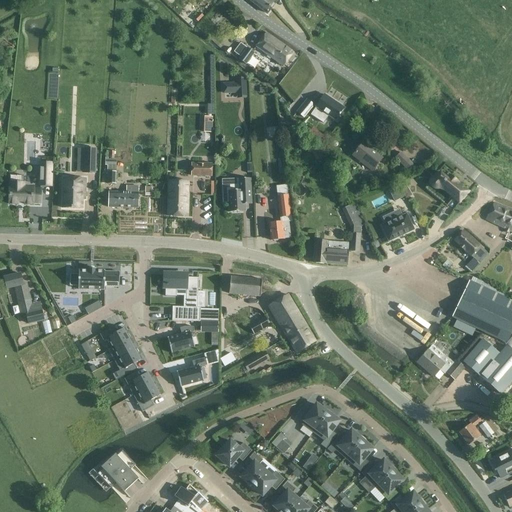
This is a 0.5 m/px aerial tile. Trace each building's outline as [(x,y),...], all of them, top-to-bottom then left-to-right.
[(271,0),(249,0),(265,13),(274,2),(271,0)] [(256,46),(284,66),(294,52),(266,32),(262,38),(256,46)] [(235,51),(241,56),(239,59),(247,65),(255,53),(247,47),(241,43),(235,51)] [(236,82),(222,83),(223,94),(237,93),(246,93),(246,86),(245,78),(236,78),(236,82)] [(311,115),(324,123),(329,116),(335,120),(339,114),(340,115),(340,113),(343,107),(324,95),(311,115)] [(282,97),(278,101),(283,106),(287,103),(282,97)] [(304,117),(314,105),(307,100),(297,112),(304,117)] [(203,132),(212,133),(212,117),(204,116),(203,132)] [(313,127),(308,134),(319,144),(325,138),(313,127)] [(382,158),(362,143),(353,156),(373,170),(382,158)] [(325,155),(319,144),(310,149),(316,160),(325,155)] [(84,148),(83,173),(95,173),(96,149),(84,148)] [(401,152),(395,158),(407,169),(412,164),(401,152)] [(106,157),(105,165),(108,165),(108,172),(109,172),(108,183),(116,184),(117,159),(109,159),(108,157),(106,157)] [(39,162),(38,187),(52,187),(53,162),(39,162)] [(211,176),(212,164),(192,163),(191,176),(211,176)] [(399,176),(404,171),(398,166),(393,171),(399,176)] [(442,189),(453,197),(453,198),(459,202),(468,191),(449,176),(447,179),(440,173),(436,178),(434,176),(431,179),(430,181),(430,183),(431,185),(433,186),(434,187),(437,188),(439,188),(441,188),(442,189)] [(63,178),(62,208),(82,209),(83,191),(85,191),(85,179),(63,178)] [(238,179),(223,180),(223,191),(223,202),(228,202),(229,212),(245,211),(244,204),(251,204),(251,203),(251,201),(250,178),(238,179)] [(168,216),(187,216),(188,181),(169,181),(168,216)] [(9,182),(8,206),(19,206),(19,203),(24,203),(23,206),(34,206),(34,205),(41,205),(42,188),(35,188),(35,186),(25,186),(25,182),(9,182)] [(406,185),(400,188),(406,199),(412,195),(406,185)] [(108,207),(138,208),(138,186),(127,186),(127,192),(109,192),(108,207)] [(281,222),(269,224),(270,230),(271,240),(291,238),(289,228),(288,214),(286,203),(278,204),(280,219),(281,219),(281,222)] [(511,209),(494,203),(487,220),(511,229),(511,209)] [(385,223),(380,225),(388,242),(415,230),(407,213),(402,215),(399,209),(382,217),(385,223)] [(362,216),(350,222),(352,226),(351,232),(351,241),(350,251),(359,252),(360,242),(360,233),(361,227),(366,224),(362,216)] [(459,246),(471,256),(478,262),(487,252),(480,246),(470,238),(463,231),(454,240),(460,246),(459,246)] [(315,241),(314,253),(313,262),(346,265),(348,248),(334,247),(334,249),(328,248),(328,242),(315,241)] [(443,266),(447,270),(452,265),(447,260),(443,266)] [(70,274),(69,286),(78,286),(78,289),(104,290),(104,287),(118,288),(119,288),(119,272),(105,272),(105,271),(96,271),(96,269),(88,268),(88,270),(79,270),(78,274),(70,274)] [(163,271),(162,289),(165,289),(165,296),(176,297),(176,296),(176,290),(186,290),(186,307),(183,307),(172,307),(172,321),(200,322),(201,308),(197,308),(198,291),(198,278),(188,277),(188,272),(163,271)] [(4,277),(6,287),(7,288),(15,287),(19,302),(30,299),(26,283),(23,284),(20,274),(4,277)] [(229,294),(260,297),(262,280),(230,276),(229,294)] [(511,301),(469,281),(461,299),(511,323),(511,301)] [(288,295),(268,306),(287,337),(306,326),(288,295)] [(485,333),(506,343),(511,331),(511,323),(461,299),(452,317),(485,333)] [(25,312),(28,324),(45,321),(42,308),(25,312)] [(265,316),(250,326),(255,334),(270,325),(265,316)] [(201,321),(200,330),(218,330),(218,322),(201,321)] [(306,326),(287,337),(296,353),(315,342),(306,326)] [(181,334),(167,338),(171,354),(195,347),(191,333),(194,332),(193,327),(185,327),(180,328),(181,334)] [(102,333),(100,335),(103,341),(107,339),(112,348),(130,338),(127,333),(125,328),(115,333),(112,328),(106,331),(102,333)] [(112,348),(108,350),(114,360),(136,349),(130,338),(112,348)] [(482,339),(463,361),(467,365),(501,394),(511,381),(511,349),(506,344),(498,353),(482,339)] [(397,345),(414,353),(416,347),(399,340),(397,345)] [(84,343),(81,345),(90,361),(96,358),(87,342),(84,343)] [(119,371),(112,375),(115,381),(137,369),(134,364),(142,360),(139,355),(136,349),(114,360),(119,371)] [(423,356),(417,362),(427,372),(433,377),(439,370),(441,368),(446,373),(448,374),(454,380),(465,368),(456,360),(453,363),(444,354),(439,359),(428,350),(424,354),(422,355),(423,356)] [(257,355),(243,363),(248,372),(262,364),(258,357),(257,355)] [(193,367),(176,372),(180,388),(204,381),(200,367),(207,365),(205,358),(192,361),(193,367)] [(130,375),(124,379),(133,396),(155,384),(151,377),(149,372),(139,378),(136,372),(130,375)] [(155,384),(133,396),(142,412),(154,406),(151,401),(161,395),(158,390),(155,384)] [(302,425),(313,433),(329,410),(329,411),(327,410),(325,409),(323,409),(321,408),(316,405),(302,425)] [(320,445),(326,449),(336,434),(331,431),(339,421),(333,417),(333,415),(332,414),(331,412),(329,411),(329,410),(313,433),(323,441),(320,445)] [(470,424),(459,432),(468,445),(480,436),(474,427),(477,424),(488,438),(498,431),(497,430),(487,417),(485,418),(483,416),(479,419),(476,415),(468,421),(470,424)] [(335,450),(345,459),(364,438),(363,437),(363,438),(361,437),(360,436),(358,435),(356,435),(351,431),(343,440),(338,436),(327,449),(332,454),(335,450)] [(272,444),(277,448),(285,437),(280,433),(272,444)] [(364,438),(345,459),(360,472),(368,462),(364,458),(372,449),(367,445),(367,443),(366,441),(365,440),(363,438),(364,438)] [(215,454),(221,460),(222,461),(222,462),(223,463),(224,464),(225,464),(225,465),(226,465),(227,465),(229,466),(237,457),(242,462),(252,451),(243,443),(238,448),(230,441),(222,450),(220,451),(218,451),(217,452),(216,454),(215,453),(215,454)] [(511,449),(489,461),(494,471),(496,470),(500,478),(511,472),(511,449)] [(102,469),(97,474),(111,488),(116,483),(123,477),(130,470),(134,466),(135,466),(135,465),(122,451),(116,456),(110,462),(102,469)] [(241,477),(246,481),(246,483),(247,485),(248,486),(250,488),(249,488),(250,488),(265,471),(258,465),(263,460),(254,452),(244,463),(249,468),(241,477)] [(361,473),(375,487),(395,468),(393,467),(391,466),(390,465),(388,465),(384,460),(374,469),(370,464),(361,473)] [(290,462),(287,466),(293,472),(297,468),(290,462)] [(395,468),(375,487),(388,502),(398,493),(393,489),(402,480),(398,476),(398,474),(397,472),(396,470),(395,469),(395,468)] [(265,471),(250,488),(250,489),(250,488),(252,489),(253,490),(255,491),(257,491),(262,495),(270,486),(275,491),(285,480),(276,472),(271,477),(265,471)] [(308,478),(303,484),(308,488),(313,482),(308,478)] [(274,506),(279,510),(279,511),(287,511),(298,500),(291,494),(296,489),(287,481),(277,492),(282,497),(274,506)] [(174,497),(188,506),(191,502),(200,511),(208,502),(189,485),(185,490),(181,487),(174,497)] [(423,502),(422,500),(420,499),(419,498),(417,498),(413,493),(403,500),(399,495),(389,503),(396,511),(410,511),(424,502),(424,501),(423,502)] [(298,500),(287,511),(314,511),(318,508),(309,501),(304,506),(298,500)] [(428,511),(426,509),(426,507),(425,506),(425,504),(424,502),(410,511),(428,511)]
